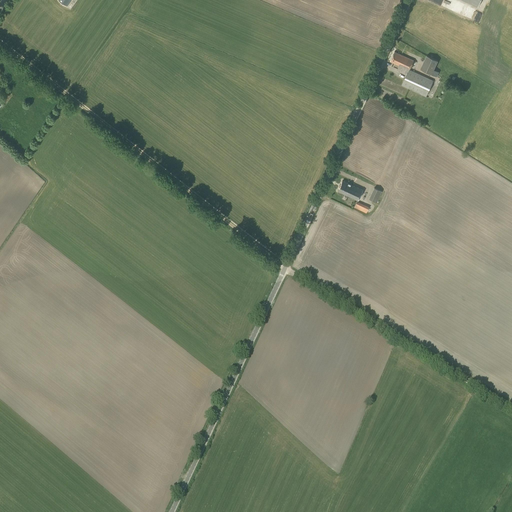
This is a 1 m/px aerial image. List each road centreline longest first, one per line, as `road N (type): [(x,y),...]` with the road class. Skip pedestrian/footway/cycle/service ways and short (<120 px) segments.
road 1 (track): [(0,43),(285,267),(511,409)]
road 2 (tertiary): [(171,511),(409,0)]
